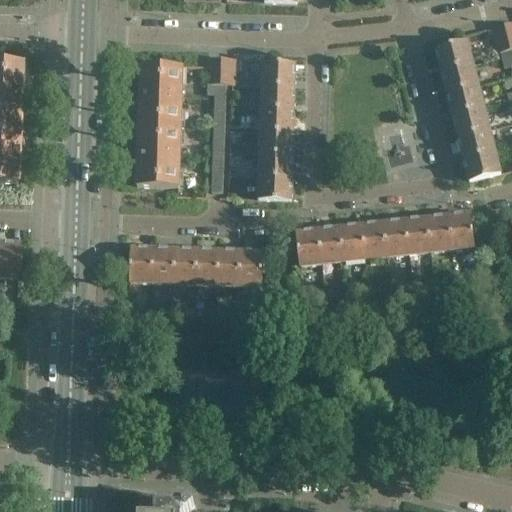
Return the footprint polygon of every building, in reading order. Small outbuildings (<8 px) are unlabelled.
[(510,53),(504,28),(491,32),(498,56),(500,56),(510,53)] [(467,44),(436,52),(441,74),(473,66),(467,44)] [(511,60),(511,59),(510,53),(500,56),(502,63),(511,60)] [(511,68),(511,60),(502,63),(504,71),(511,68)] [(208,88),(217,88),(221,88),(221,62),(209,62),(208,88)] [(234,63),(221,62),(221,88),(226,88),(233,88),(234,63)] [(0,63),(0,124),(19,125),(19,112),(20,112),(20,103),(20,101),(27,100),(27,91),(20,89),(20,88),(21,88),(21,78),(21,64),(0,63)] [(295,67),(263,66),(262,89),(294,90),(295,67)] [(478,88),(474,70),(473,66),(441,74),(447,96),(478,88)] [(182,70),(141,68),(140,82),(139,91),(140,91),(140,92),(133,94),(133,103),(140,105),(139,106),(139,115),(139,129),(180,130),(182,70)] [(511,90),(511,79),(503,82),(506,92),(511,90)] [(216,98),(217,88),(208,88),(207,98),(215,98),(216,98)] [(226,88),(221,88),(217,88),(216,98),(226,98),(226,88)] [(484,110),(478,88),(447,96),(453,118),(484,110)] [(294,113),(294,90),(262,89),(262,112),(294,113)] [(490,133),(484,110),(453,118),(458,140),(490,133)] [(293,136),(294,113),(262,112),(261,135),(293,136)] [(225,123),(225,113),(214,113),(214,123),(225,123)] [(19,138),(19,125),(0,124),(0,185),(17,186),(17,172),(18,172),(18,163),(18,161),(24,160),(25,151),(18,149),(18,147),(19,147),(19,138)] [(179,191),(180,130),(139,129),(138,142),(137,151),(138,151),(138,152),(131,154),(131,163),(138,165),(138,166),(137,166),(137,175),(137,189),(179,191)] [(495,155),(490,133),(458,140),(464,163),(495,155)] [(292,158),(293,136),(261,135),(260,157),(292,158)] [(224,148),(224,138),(214,138),(213,148),(224,148)] [(501,177),(495,155),(464,163),(470,185),(501,177)] [(291,181),(292,158),(260,157),(260,180),(291,181)] [(223,173),(224,163),(213,163),(213,173),(223,173)] [(291,204),(291,181),(260,180),(259,204),(291,204)] [(223,196),(223,188),(212,188),(212,196),(223,196)] [(455,215),(448,216),(452,253),(475,250),(471,217),(457,218),(455,215)] [(452,253),(448,216),(441,217),(440,220),(427,222),(431,255),(452,253)] [(431,255),(427,222),(413,223),(411,220),(405,221),(409,258),(431,255)] [(409,258),(405,221),(398,222),(396,225),(384,226),(387,260),(409,258)] [(387,260),(384,226),(370,228),(368,225),(362,226),(366,263),(387,260)] [(366,263),(362,226),(355,226),(353,230),(340,231),(344,265),(366,263)] [(322,267),(318,230),(312,231),(310,234),(296,236),(300,270),(322,267)] [(344,265),(340,231),(327,233),(325,230),(318,230),(322,267),(344,265)] [(3,244),(0,243),(0,280),(18,281),(19,248),(5,247),(3,244)] [(152,286),(154,249),(147,249),(145,252),(131,251),(130,285),(152,286)] [(174,287),(175,253),(162,253),(160,249),(154,249),(152,286),(174,287)] [(196,288),(197,250),(190,250),(188,253),(175,253),(174,287),(196,288)] [(218,288),(219,254),(205,254),(204,251),(197,250),(196,288),(218,288)] [(240,289),(241,252),(234,252),(232,255),(219,254),(218,288),(240,289)] [(247,252),(241,252),(240,289),(262,290),(263,256),(249,256),(247,252)] [(388,281),(376,283),(377,294),(390,293),(388,281)] [(433,281),(418,282),(419,292),(434,290),(433,281)] [(130,308),(129,318),(138,318),(138,308),(130,308)] [(163,309),(163,319),(172,319),(172,310),(163,309)] [(186,310),(185,320),(195,320),(195,310),(186,310)] [(246,311),(246,322),(261,322),(262,311),(246,311)] [(192,511),(196,509),(189,502),(182,508),(182,505),(181,505),(181,507),(171,497),(160,506),(156,506),(156,504),(155,504),(154,511),(192,511)]
